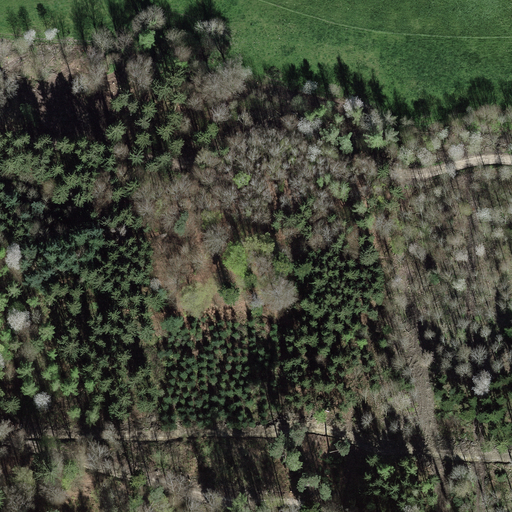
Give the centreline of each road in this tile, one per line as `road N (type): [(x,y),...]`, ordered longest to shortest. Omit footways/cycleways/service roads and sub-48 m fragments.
road 1 (track): [(511,158),(403,173),(273,146),(184,165),(85,144),(0,142)]
road 2 (track): [(0,439),(225,504),(294,502),(323,511)]
road 3 (track): [(0,176),(128,235),(191,252)]
